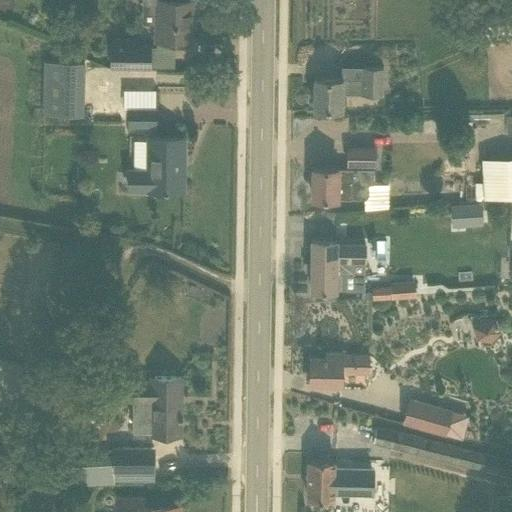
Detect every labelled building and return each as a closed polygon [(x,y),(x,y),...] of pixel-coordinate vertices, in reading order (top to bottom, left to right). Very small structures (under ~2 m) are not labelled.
[(155,41),(190,41),(190,25),(195,25),(195,0),(142,0),(141,0),(141,1),(156,2),(155,41)] [(511,13),(480,15),(481,34),(511,32),(511,13)] [(151,67),(152,43),(138,42),(138,37),(111,37),(111,66),(151,67)] [(84,61),(44,60),(43,114),(83,115),(84,61)] [(362,66),(362,79),(343,79),(343,78),(314,78),(314,108),(342,109),(342,93),(363,94),(384,94),(384,67),(362,66)] [(157,126),(157,122),(157,107),(156,107),(156,86),(130,86),(130,108),(128,108),(128,125),(157,126)] [(148,137),(148,139),(135,139),(134,169),(129,169),(129,188),(148,189),(148,190),(184,190),(184,137),(148,137)] [(338,167),(313,167),(313,198),(352,198),(365,198),(368,195),(368,184),(374,184),(374,148),(348,148),(348,164),(350,164),(350,169),(338,169),(338,167)] [(511,153),(477,155),(478,197),(511,195),(511,153)] [(337,244),(337,240),(337,239),(312,238),(311,289),(336,289),(345,289),(345,272),(351,272),(351,260),(365,260),(365,244),(337,244)] [(389,282),(391,297),(416,296),(415,280),(389,282)] [(482,312),(470,330),(489,343),(501,325),(482,312)] [(325,357),(310,357),(310,384),(341,385),(341,372),(368,373),(368,356),(342,355),(342,353),(325,352),(325,357)] [(151,434),(181,434),(181,377),(152,376),(152,383),(135,382),(135,400),(136,401),(135,429),(151,430),(151,434)] [(404,421),(446,433),(452,410),(410,398),(404,421)] [(373,442),(511,476),(511,460),(395,431),(375,427),(375,428),(376,428),(373,442)] [(154,470),(154,448),(114,448),(114,470),(154,470)] [(360,467),(334,466),(334,460),(308,459),(307,498),(334,499),(334,492),(360,493),(360,467)] [(180,511),(180,505),(145,505),(144,496),(121,496),(121,511),(180,511)]
